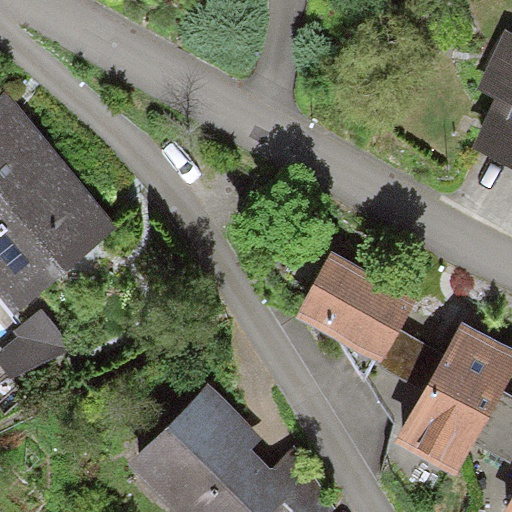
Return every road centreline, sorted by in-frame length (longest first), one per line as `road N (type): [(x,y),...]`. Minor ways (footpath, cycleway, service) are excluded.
road 1 (residential): [(0,28),(157,164),(372,511)]
road 2 (residential): [(34,0),(511,251)]
